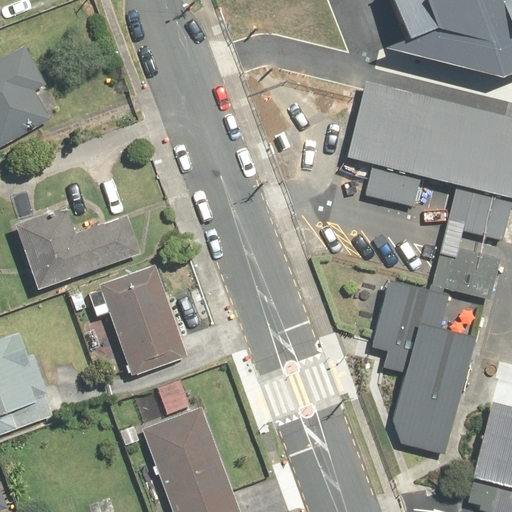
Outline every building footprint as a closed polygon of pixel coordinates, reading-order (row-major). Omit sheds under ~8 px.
[(511,0),(387,0),(403,38),(386,47),(495,77),(511,70),(511,0)] [(353,53),(281,34),(272,65),(345,85),(353,53)] [(24,39),(0,52),(0,141),(3,147),(66,111),(24,39)] [(511,119),(363,83),(344,157),(368,163),(361,192),(410,204),(417,175),(456,185),(447,221),(505,235),(511,206),(511,119)] [(16,221),(38,287),(144,251),(131,213),(86,228),(77,200),(16,221)] [(443,245),(433,285),(485,298),(495,258),(443,245)] [(101,278),(131,372),(193,352),(162,258),(101,278)] [(384,436),(443,450),(478,301),(378,277),(359,353),(401,363),(384,436)] [(25,325),(0,334),(0,415),(52,396),(25,325)] [(185,374),(154,385),(166,415),(196,403),(185,374)] [(511,511),(511,409),(491,404),(465,505),(495,511),(511,511)] [(243,511),(203,406),(145,428),(177,511),(243,511)]
